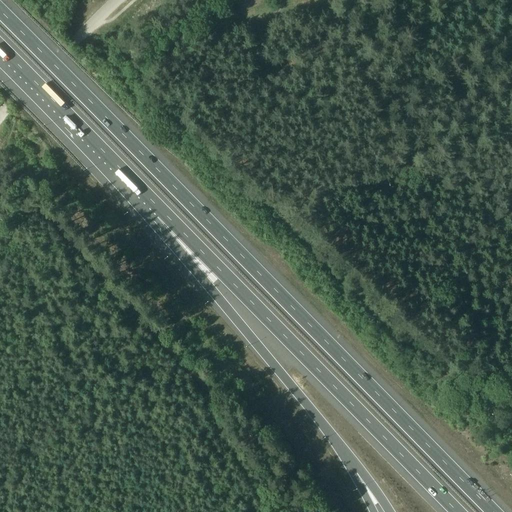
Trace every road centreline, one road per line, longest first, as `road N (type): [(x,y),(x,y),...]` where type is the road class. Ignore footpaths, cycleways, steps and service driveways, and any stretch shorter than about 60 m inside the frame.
road 1 (motorway): [(496,511),(0,11)]
road 2 (motorway): [(0,48),(455,511)]
road 3 (track): [(210,0),(199,30),(216,45),(301,7),(331,10),(398,173),(511,315)]
road 4 (track): [(511,330),(442,356),(321,226),(324,206),(351,187),(511,136)]
road 5 (unclassified): [(0,111),(123,0)]
